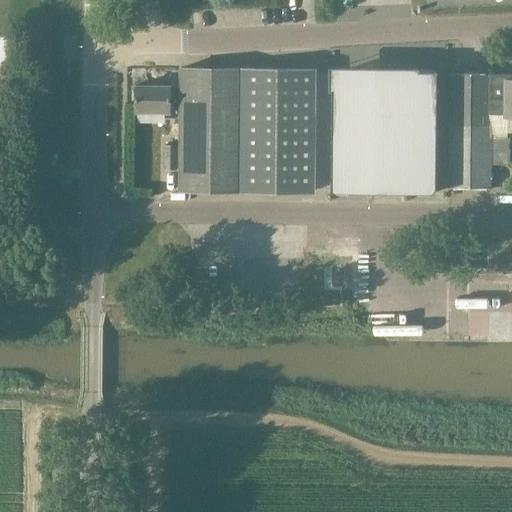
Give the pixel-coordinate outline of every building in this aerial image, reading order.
[(10,39),(0,38),(0,74),(8,75),(10,39)] [(314,69),(260,70),(180,69),(180,90),(180,108),(179,190),(312,192),(314,69)] [(414,76),(332,75),(330,192),(434,193),(436,72),(437,72),(414,71),(414,72),(414,76)] [(508,117),(508,79),(506,79),(506,74),(450,73),(450,126),(490,126),(491,114),(505,115),(505,117),(508,117)] [(180,108),(180,90),(169,90),(169,86),(135,86),(135,112),(168,113),(168,108),(180,108)] [(490,137),(490,126),(450,126),(449,188),(489,189),(490,164),(507,165),(507,137),(490,137)] [(164,145),(164,169),(176,170),(176,145),(164,145)] [(303,310),(322,310),(322,275),(304,275),(303,310)]
